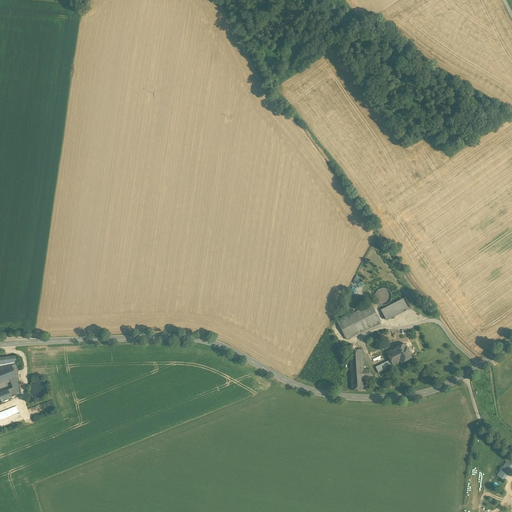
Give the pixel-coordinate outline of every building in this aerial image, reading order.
[(391,300),(392,297),(391,294),(389,291),(386,289),(383,288),(380,289),(377,291),(375,294),(375,297),(375,300),(377,303),(380,305),(383,305),(387,305),(389,303),(391,300)] [(403,299),(381,310),(385,319),(408,308),(403,299)] [(371,304),(337,322),(346,339),(380,322),(371,304)] [(405,344),(394,349),(400,362),(401,364),(412,358),(405,344)] [(363,349),(349,350),(351,390),(365,389),(364,378),(364,369),(363,349)] [(400,362),(394,349),(386,353),(390,360),(393,366),(400,362)] [(16,356),(4,358),(6,368),(6,369),(5,369),(7,380),(8,379),(10,379),(18,375),(16,356)] [(390,360),(376,367),(378,373),(393,366),(390,360)] [(369,369),(364,369),(364,378),(370,378),(372,375),(372,372),(369,369)] [(10,379),(13,388),(20,385),(18,375),(10,379)] [(7,380),(0,382),(0,388),(7,386),(6,384),(9,382),(8,379),(7,380)] [(46,393),(47,389),(46,386),(44,383),(41,381),(38,380),(34,381),(31,383),(29,386),(29,389),(30,393),(32,396),(35,398),(38,398),(42,398),(44,396),(46,393)] [(13,388),(8,390),(11,398),(21,394),(20,385),(13,388)] [(8,390),(0,393),(0,403),(0,404),(3,403),(3,401),(11,398),(8,390)] [(52,400),(28,410),(31,418),(55,409),(52,400)] [(11,401),(0,404),(0,412),(13,407),(11,401)] [(0,412),(0,420),(19,413),(17,406),(13,407),(0,412)] [(511,465),(507,462),(497,476),(504,480),(511,468),(511,465)]
